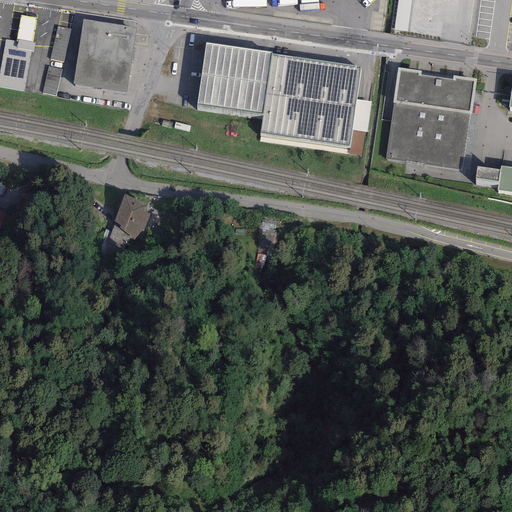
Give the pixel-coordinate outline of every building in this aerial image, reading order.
[(411,0),(397,0),(393,30),(407,32),(411,0)] [(18,40),(32,42),(36,18),(21,16),(16,41),(18,42),(18,40)] [(135,27),(83,19),(73,84),(126,92),(135,27)] [(57,26),(50,59),(63,62),(70,29),(57,26)] [(16,41),(5,39),(0,70),(0,87),(25,91),(32,42),(18,40),(18,42),(16,41)] [(263,115),(260,133),(350,145),(361,67),(271,54),(271,52),(206,43),(197,105),(263,115)] [(48,66),(42,93),(56,96),(61,69),(48,66)] [(421,71),(397,68),(392,103),(393,103),(392,113),(391,118),(385,158),(462,169),(469,114),(471,114),(476,79),(453,76),(452,79),(420,75),(421,71)] [(511,86),(509,107),(511,107),(511,168),(501,167),(500,170),(477,166),(475,178),(498,181),(497,190),(511,191),(511,86)] [(147,205),(124,195),(113,221),(105,252),(121,256),(129,237),(133,241),(141,230),(143,232),(150,214),(144,212),(147,205)]
